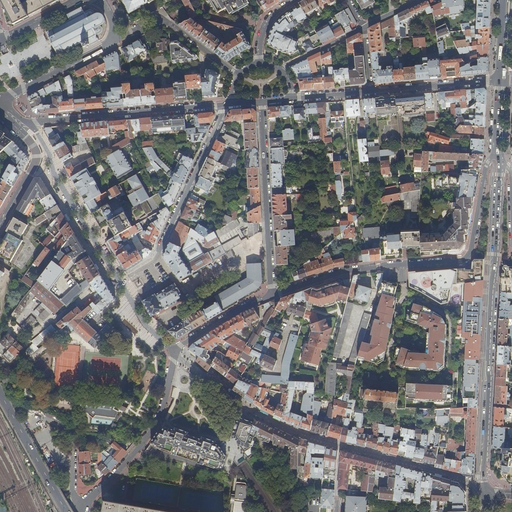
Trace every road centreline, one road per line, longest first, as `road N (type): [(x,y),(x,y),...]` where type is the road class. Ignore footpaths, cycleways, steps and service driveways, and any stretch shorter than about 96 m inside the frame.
road 1 (residential): [(482,494),(464,479),(311,436),(246,408),(175,352)]
road 2 (secondary): [(489,494),(483,473),(498,159)]
road 3 (residential): [(271,294),(342,271),(464,259),(485,166),(498,149)]
road 4 (residential): [(227,104),(158,255),(118,283)]
road 5 (residential): [(28,122),(227,104)]
road 6 (residential): [(271,294),(260,101)]
road 7 (residential): [(175,352),(159,419),(82,507)]
road 8 (residential): [(28,122),(118,283)]
road 9 (residential): [(238,73),(165,20),(113,41)]
road 10 (primary): [(0,106),(38,155),(0,227)]
road 11 (primary): [(0,390),(69,511)]
road 12 (residential): [(370,91),(501,80)]
road 13 (residential): [(0,99),(113,41)]
